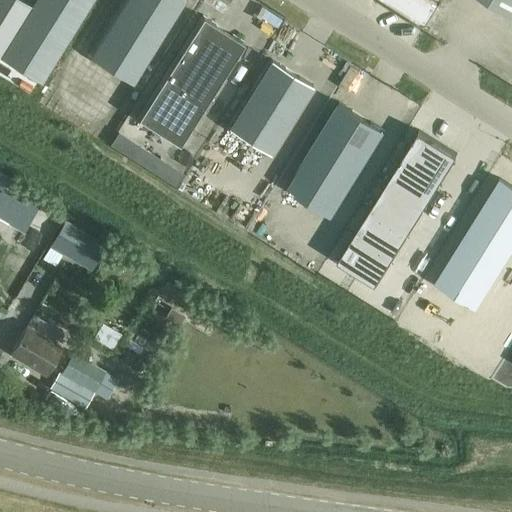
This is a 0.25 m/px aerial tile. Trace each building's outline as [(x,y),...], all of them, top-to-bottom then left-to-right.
[(0,0),(0,56),(41,82),(92,0),(33,0),(31,3),(25,0),(0,0)] [(125,0),(90,57),(132,83),(183,0),(125,0)] [(511,0),(487,0),(511,15),(511,0)] [(244,42),(203,15),(137,118),(179,144),(244,42)] [(313,85),(271,59),(228,128),(270,154),(313,85)] [(339,102),(285,188),(331,216),(384,130),(339,102)] [(418,129),(401,156),(440,180),(457,153),(418,129)] [(401,156),(385,182),(424,205),(440,180),(401,156)] [(511,247),(511,186),(499,179),(436,277),(476,304),(511,247)] [(385,182),(369,207),(408,231),(424,205),(385,182)] [(369,207),(353,233),(392,258),(408,231),(369,207)] [(108,240),(68,216),(45,255),(56,261),(64,249),(93,266),(108,240)] [(353,233),(337,260),(376,284),(392,258),(353,233)] [(10,353),(45,374),(61,346),(27,326),(10,353)] [(50,387),(84,408),(94,391),(59,371),(50,387)]
